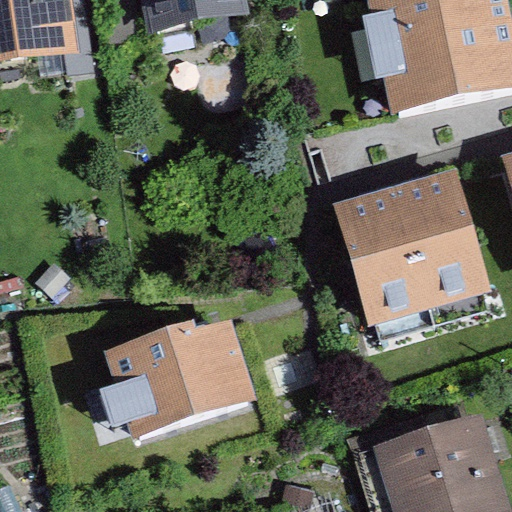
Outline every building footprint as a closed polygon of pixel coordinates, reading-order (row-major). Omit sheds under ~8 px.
[(63,0),(0,0),(0,65),(70,57),(63,0)] [(245,0),(151,0),(159,45),(251,28),(245,0)] [(511,0),(383,0),(408,121),(511,100),(511,0)] [(409,206),(444,324),(499,308),(465,190),(409,206)] [(385,342),(444,324),(409,206),(350,224),(385,342)] [(241,339),(117,374),(139,454),(263,419),(241,339)] [(511,511),(489,437),(383,469),(396,511),(511,511)]
